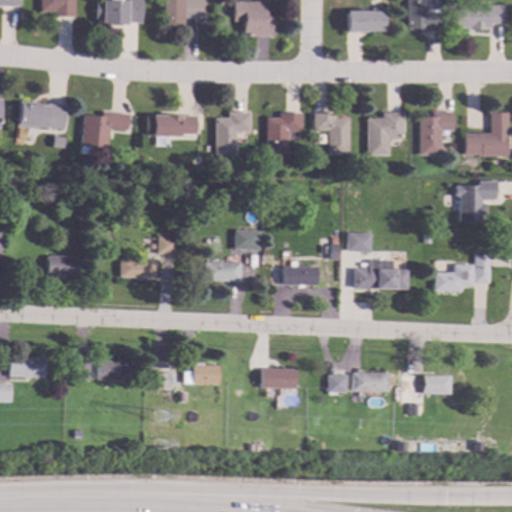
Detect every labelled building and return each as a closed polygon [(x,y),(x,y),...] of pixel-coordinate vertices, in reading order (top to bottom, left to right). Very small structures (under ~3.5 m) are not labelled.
[(0,0),(15,0),(15,8),(0,8),(0,0)] [(71,0),(71,18),(49,18),(49,13),(36,13),(36,0),(71,0)] [(137,0),(137,24),(123,24),(123,26),(98,25),(98,23),(91,23),(92,1),(120,2),(120,0),(137,0)] [(198,0),(198,20),(179,19),(179,29),(158,28),(158,0),(198,0)] [(424,0),(424,14),(437,14),(437,32),(416,32),(416,29),(403,29),(403,0),(424,0)] [(261,18),(267,19),(267,38),(238,38),(239,23),(228,22),(228,3),(261,3),(261,18)] [(500,25),(486,25),(486,29),(481,29),(481,31),(466,31),(466,29),(451,29),(451,7),(500,6),(500,25)] [(380,33),(343,33),(342,13),(380,12),(380,33)] [(62,108),(59,131),(34,128),(34,131),(13,128),(16,102),(62,108)] [(125,116),(123,131),(105,129),(103,149),(77,146),(80,116),(98,118),(98,113),(125,116)] [(448,132),(436,132),(436,156),(414,156),(414,118),(428,118),(428,113),(448,113),(448,132)] [(398,140),(384,140),(384,156),(363,156),(363,120),(378,120),(378,114),(398,114),(398,140)] [(503,157),(460,157),(460,135),(485,135),(485,114),(503,115),(503,157)] [(245,132),(231,132),(231,155),(210,156),(210,120),(223,120),(223,115),(245,115),(245,132)] [(296,132),(282,132),(283,155),(262,156),(262,119),(275,119),(275,115),(296,115),(296,132)] [(331,119),(344,119),(344,156),(323,156),(323,132),(309,132),(309,115),(331,115),(331,119)] [(191,136),(142,136),(142,117),(175,117),(191,117),(191,136)] [(61,139),(59,149),(49,148),(50,138),(61,139)] [(492,200),(478,199),(478,203),(482,203),(481,215),(479,214),(478,223),(455,222),(456,197),(451,197),(451,186),(472,186),(472,183),(475,183),(475,181),(493,182),(492,200)] [(104,186),(104,197),(94,197),(95,185),(104,186)] [(195,196),(193,202),(182,200),(183,194),(195,196)] [(15,196),(15,205),(7,204),(8,196),(15,196)] [(256,231),(230,230),(230,250),(256,251),(256,231)] [(367,236),(366,254),(343,253),(344,235),(367,236)] [(173,239),(172,255),(154,254),(155,238),(173,239)] [(335,261),(327,261),(327,246),(335,246),(335,261)] [(486,257),(484,285),(470,284),(472,256),(486,257)] [(79,278),(44,277),(44,257),(80,258),(79,278)] [(152,279),(116,278),(117,260),(152,261),(152,279)] [(388,271),(403,271),(403,290),(350,290),(350,270),(364,270),(364,263),(388,263),(388,271)] [(237,282),(201,283),(201,264),(237,264),(237,282)] [(469,267),(469,288),(458,287),(458,293),(430,292),(431,273),(450,274),(450,266),(469,267)] [(314,286),(279,286),(279,268),(314,268),(314,286)] [(42,360),(41,379),(6,378),(7,359),(42,360)] [(87,380),(72,380),(72,362),(87,362),(87,380)] [(128,364),(127,382),(93,381),(94,363),(128,364)] [(201,367),(215,367),(215,386),(189,386),(189,364),(201,364),(201,367)] [(293,371),(292,390),(257,389),(258,369),(293,371)] [(168,391),(151,391),(152,374),(167,374),(168,374),(168,391)] [(385,394),(362,393),(361,397),(350,396),(350,374),(386,375),(385,394)] [(448,395),(412,395),(412,376),(448,377),(448,395)] [(343,393),(325,393),(325,377),(343,377),(343,393)] [(0,384),(8,384),(8,403),(0,403),(0,384)] [(183,394),(182,403),(175,403),(176,394),(183,394)] [(236,409),(226,409),(225,400),(236,400),(236,409)] [(416,416),(407,417),(407,405),(416,405),(416,416)] [(79,440),(72,440),(71,432),(79,431),(79,440)]
